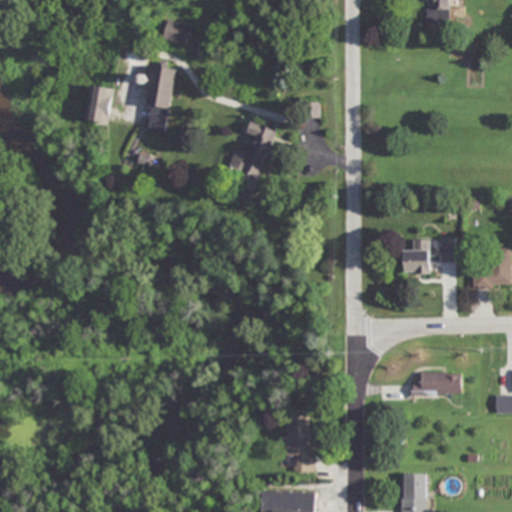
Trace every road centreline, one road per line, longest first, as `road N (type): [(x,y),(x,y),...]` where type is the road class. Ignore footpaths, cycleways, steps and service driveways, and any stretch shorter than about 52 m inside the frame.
road 1 (residential): [(353,511),(354,0)]
road 2 (residential): [(511,328),(353,335)]
